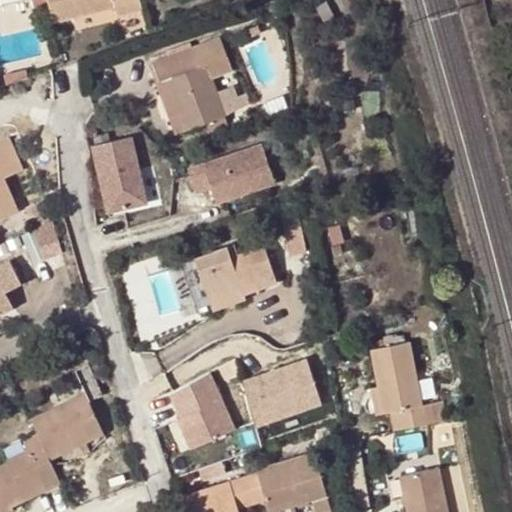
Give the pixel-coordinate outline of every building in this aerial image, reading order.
[(45,0),(51,20),(113,4),(115,13),(142,6),(140,0),(45,0)] [(219,36),(189,47),(197,68),(204,65),(210,79),(232,71),(219,36)] [(224,116),(210,79),(204,65),(197,68),(189,47),(148,63),(155,82),(165,78),(184,131),(203,124),(224,116)] [(26,76),(25,69),(3,74),(5,84),(26,76)] [(175,134),(184,131),(165,78),(155,82),(175,134)] [(226,123),(224,116),(203,124),(205,131),(226,123)] [(0,219),(27,208),(13,174),(31,166),(16,132),(0,138),(0,145),(1,147),(0,147),(0,219)] [(143,202),(126,137),(89,147),(106,212),(143,202)] [(257,141),(184,166),(192,190),(207,185),(212,199),(270,179),(257,141)] [(52,196),(34,203),(43,224),(61,217),(52,196)] [(280,216),(298,213),(296,202),(277,205),(280,216)] [(288,256),(306,252),(298,213),(280,216),(288,256)] [(55,221),(38,227),(47,253),(64,247),(55,221)] [(193,257),(206,299),(241,288),(243,294),(276,283),(263,245),(235,254),(232,244),(193,257)] [(0,309),(16,303),(10,287),(25,281),(15,258),(0,264),(0,309)] [(243,294),(241,288),(206,299),(210,311),(245,300),(243,294)] [(374,372),(380,399),(386,398),(390,416),(395,415),(443,406),(439,387),(419,391),(406,328),(367,335),(374,372)] [(305,360),(241,380),(252,426),(319,404),(305,360)] [(80,390),(84,399),(98,393),(83,361),(69,367),(80,390)] [(207,371),(168,392),(179,418),(183,426),(180,428),(189,448),(233,429),(207,371)] [(380,399),(374,372),(367,374),(372,400),(380,399)] [(80,390),(26,416),(34,432),(45,456),(69,445),(74,454),(84,449),(80,440),(99,431),(84,399),(80,390)] [(15,498),(16,501),(56,481),(46,457),(45,456),(34,432),(19,439),(23,448),(3,457),(4,460),(0,461),(0,511),(9,507),(8,505),(7,502),(15,498)] [(290,487),(292,493),(312,487),(319,511),(320,511),(334,508),(312,440),(255,460),(256,463),(264,491),(266,495),(290,487)] [(450,511),(440,457),(400,465),(409,511),(450,511)] [(241,511),(237,499),(264,491),(256,463),(180,486),(188,511),(241,511)] [(266,495),(268,501),(292,493),(290,487),(266,495)]
